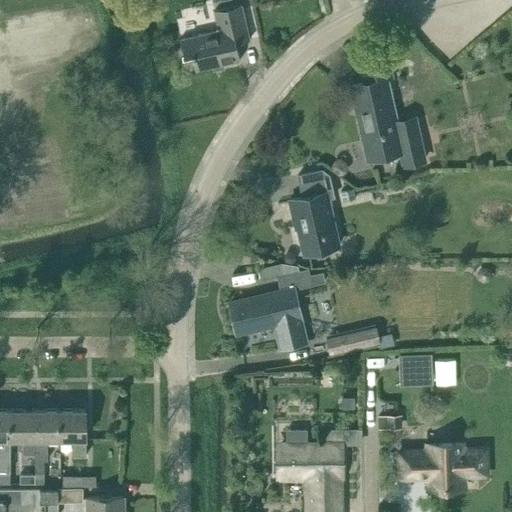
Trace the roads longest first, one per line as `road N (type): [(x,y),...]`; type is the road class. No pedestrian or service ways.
road 1 (residential): [(178,345),(177,303),(194,219),(243,121),(283,71),(336,29),(427,0)]
road 2 (residential): [(0,346),(178,345)]
road 3 (residential): [(179,511),(178,345)]
